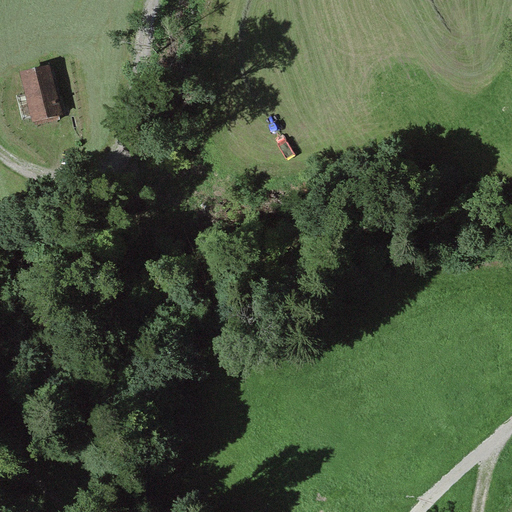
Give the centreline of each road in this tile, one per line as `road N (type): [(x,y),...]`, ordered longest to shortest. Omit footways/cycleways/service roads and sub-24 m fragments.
road 1 (track): [(0,152),(28,171),(80,182),(121,153),(155,0)]
road 2 (track): [(418,511),(511,425)]
